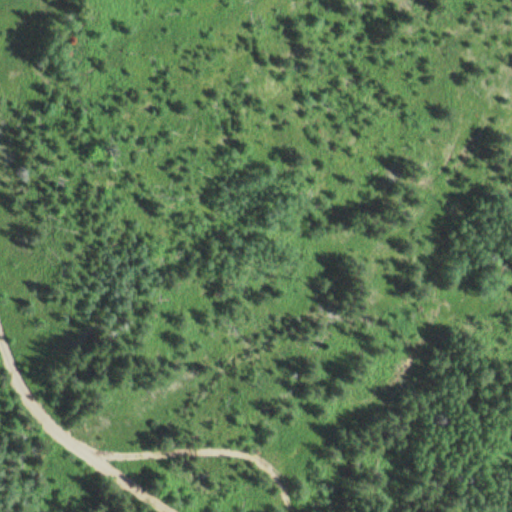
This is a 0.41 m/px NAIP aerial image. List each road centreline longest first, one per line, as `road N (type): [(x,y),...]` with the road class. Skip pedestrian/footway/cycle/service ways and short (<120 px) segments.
road 1 (track): [(275,466),(389,382),(437,308),(458,172),(511,64)]
road 2 (track): [(293,511),(275,466),(241,450),(110,454),(78,447),(44,422),(21,389),(0,326)]
road 3 (track): [(78,447),(184,511)]
